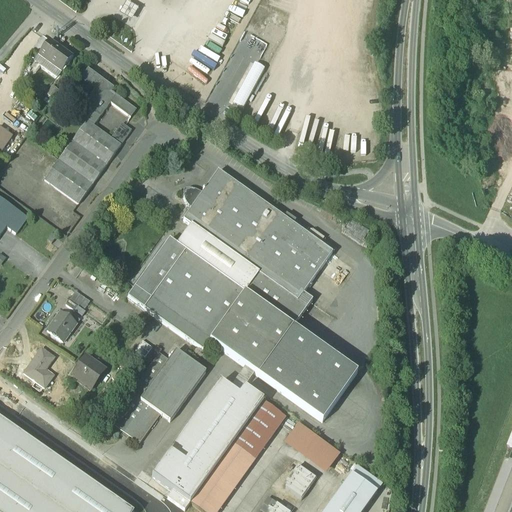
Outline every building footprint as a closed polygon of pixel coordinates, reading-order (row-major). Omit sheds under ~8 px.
[(138,10),(126,3),(119,15),(131,22),(138,10)] [(56,47),(49,43),(39,58),(45,62),(56,47)] [(56,47),(45,62),(62,74),(72,59),(56,47)] [(62,74),(45,62),(41,68),(57,80),(62,74)] [(242,109),(263,70),(254,65),(233,103),(242,109)] [(5,68),(0,76),(0,77),(7,81),(12,72),(5,68)] [(114,90),(88,71),(81,79),(99,92),(91,105),(87,110),(91,113),(100,119),(110,105),(131,120),(137,111),(112,93),(114,90)] [(59,93),(53,88),(47,96),(53,101),(59,93)] [(100,119),(91,113),(86,123),(93,128),(100,119)] [(93,128),(86,123),(66,153),(100,177),(121,148),(120,148),(111,141),(93,128)] [(122,125),(111,141),(120,148),(131,132),(122,125)] [(0,156),(11,141),(0,132),(0,156)] [(100,177),(66,153),(45,182),(79,206),(100,177)] [(332,256),(218,174),(205,191),(204,190),(203,192),(204,193),(202,195),(200,194),(197,193),(194,192),(191,192),(187,192),(184,193),(184,198),(185,203),(188,207),(192,210),(183,222),(191,228),(258,276),(296,304),(303,295),(332,256)] [(18,212),(0,198),(0,237),(7,228),(17,236),(28,220),(18,213),(18,212)] [(177,247),(244,295),(258,276),(191,228),(177,247)] [(57,239),(53,235),(48,242),(53,245),(57,239)] [(177,247),(169,241),(134,290),(209,344),(244,295),(177,247)] [(296,304),(258,276),(244,295),(209,344),(244,369),(253,376),(258,379),(293,330),(283,323),(296,304)] [(209,344),(134,290),(127,300),(202,354),(209,344)] [(90,304),(75,293),(69,303),(78,309),(84,313),(90,304)] [(312,302),(303,295),(296,304),(283,323),(293,330),(312,302)] [(78,309),(69,303),(66,307),(75,313),(78,309)] [(76,327),(60,315),(47,334),(63,345),(76,327)] [(132,324),(123,318),(120,322),(128,329),(132,324)] [(293,330),(258,379),(322,425),(357,376),(293,330)] [(41,352),(24,376),(44,391),(50,383),(42,377),(54,361),(41,352)] [(206,373),(176,352),(169,362),(159,355),(109,424),(139,446),(161,416),(170,423),(206,373)] [(86,359),(73,377),(87,387),(93,379),(95,381),(102,371),(86,359)] [(253,376),(244,369),(229,391),(238,397),(253,376)] [(220,384),(152,479),(190,506),(190,505),(232,447),(263,403),(244,390),(238,398),(238,397),(229,391),(220,384)] [(263,403),(232,447),(255,462),(280,416),(263,403)] [(128,511),(0,424),(0,511),(128,511)] [(340,457),(298,426),(283,446),(325,477),(340,457)] [(218,511),(255,462),(232,447),(190,505),(200,511),(218,511)] [(315,481),(298,468),(293,474),(295,476),(292,479),(308,491),(315,481)] [(364,511),(377,495),(352,477),(326,511),(364,511)] [(308,491),(292,479),(291,481),(290,480),(289,480),(286,484),(288,486),(285,490),(301,501),(308,491)] [(290,506),(293,501),(280,491),(276,496),(290,506)] [(273,503),(268,508),(270,510),(268,511),(272,511),(277,506),(273,503)]
